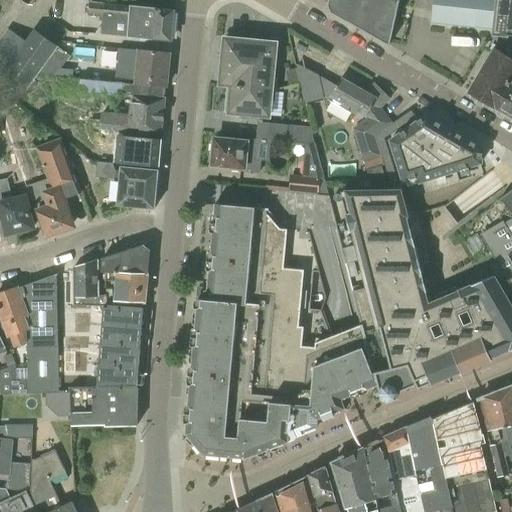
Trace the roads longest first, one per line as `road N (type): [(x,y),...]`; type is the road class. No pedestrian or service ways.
road 1 (residential): [(265,0),(511,143)]
road 2 (residential): [(153,511),(175,229)]
road 3 (residential): [(175,229),(199,0)]
road 4 (residential): [(0,265),(119,228),(175,229)]
